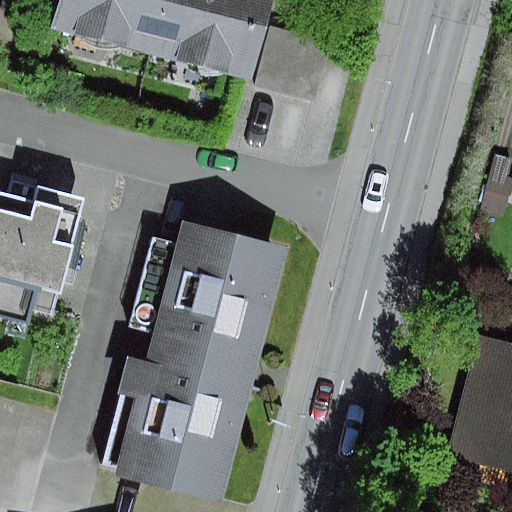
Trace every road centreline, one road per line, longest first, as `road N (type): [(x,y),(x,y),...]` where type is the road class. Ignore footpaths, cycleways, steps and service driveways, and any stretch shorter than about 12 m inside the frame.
road 1 (residential): [(394,217),(0,114)]
road 2 (primary): [(318,511),(394,217)]
road 3 (primary): [(394,217),(449,0)]
